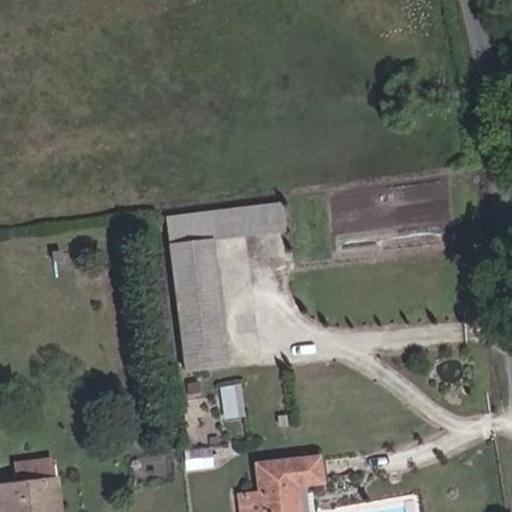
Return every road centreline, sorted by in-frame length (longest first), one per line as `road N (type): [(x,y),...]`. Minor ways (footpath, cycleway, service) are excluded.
road 1 (unclassified): [(491,166),(456,0)]
road 2 (residential): [(511,314),(491,166)]
